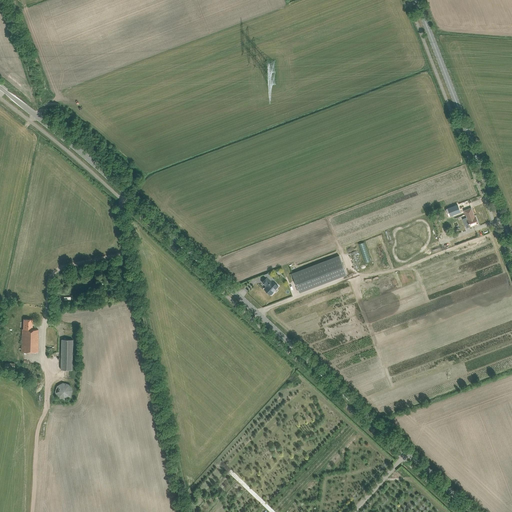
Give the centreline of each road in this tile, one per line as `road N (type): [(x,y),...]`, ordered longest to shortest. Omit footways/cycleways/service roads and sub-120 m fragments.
road 1 (tertiary): [(473,511),(0,88)]
road 2 (track): [(119,199),(186,511)]
road 3 (tertiary): [(511,245),(416,0)]
